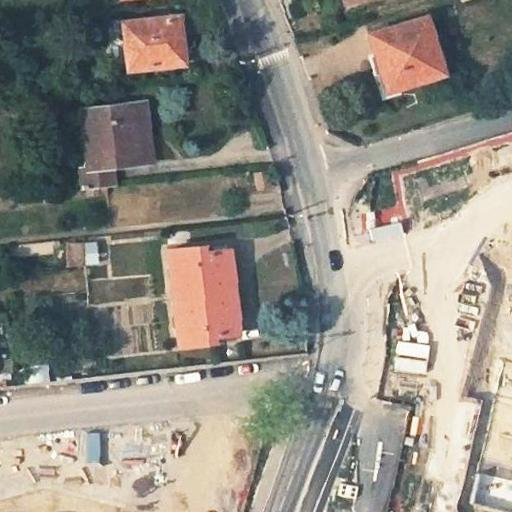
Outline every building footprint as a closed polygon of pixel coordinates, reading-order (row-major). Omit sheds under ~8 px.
[(122,22),(128,69),(183,62),(178,16),(122,22)] [(425,16),(367,33),(380,74),(390,72),(395,87),(443,73),(425,16)] [(144,103),(133,104),(138,142),(149,141),(144,103)] [(117,183),(114,165),(151,160),(149,141),(138,142),(133,104),(82,111),(88,167),(81,169),(83,187),(117,183)] [(49,126),(52,153),(65,152),(63,124),(49,126)] [(87,243),(88,262),(98,261),(97,243),(87,243)] [(233,292),(227,249),(203,251),(202,246),(168,250),(173,298),(233,292)] [(173,298),(178,343),(212,340),(212,335),(237,333),(233,292),(173,298)] [(511,511),(511,318),(465,511),(511,511)] [(49,382),(47,363),(23,366),(25,384),(49,382)]
